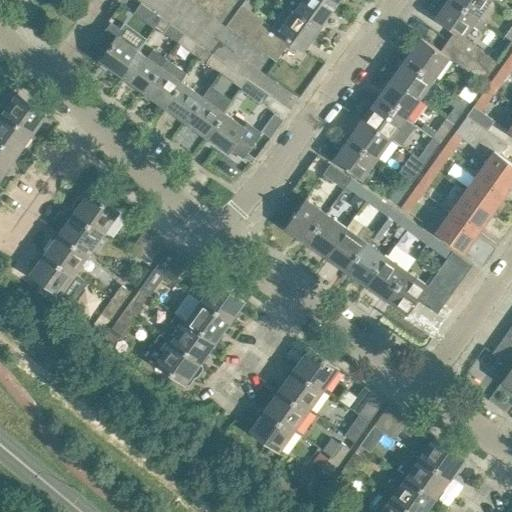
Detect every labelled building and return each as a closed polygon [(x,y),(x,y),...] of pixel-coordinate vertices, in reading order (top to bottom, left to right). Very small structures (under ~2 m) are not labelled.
[(212,14),(221,0),(207,0),(202,7),(212,14)] [(222,22),(237,1),(235,0),(221,0),(212,14),(222,22)] [(319,28),(334,7),(325,0),(302,0),(295,11),(319,28)] [(487,23),(478,17),(454,0),(447,0),(435,17),(463,37),(471,26),(480,32),(487,23)] [(489,0),(454,0),(478,17),(489,0)] [(162,17),(141,2),(134,12),(154,27),(162,17)] [(237,32),(251,11),(242,4),(227,25),(237,32)] [(319,28),(295,11),(288,6),(273,27),(281,33),(291,40),(304,49),(319,28)] [(246,39),(261,18),(251,11),(237,32),(246,39)] [(256,46),(271,25),(261,18),(246,39),(256,46)] [(122,74),(139,50),(118,35),(122,30),(111,23),(97,42),(107,49),(100,59),(122,74)] [(184,33),(170,23),(164,31),(178,41),(184,33)] [(266,53),(281,33),(273,27),(271,25),(256,46),(266,53)] [(198,43),(184,33),(178,41),(192,51),(198,43)] [(276,60),(291,40),(281,33),(266,53),(276,60)] [(449,56),(438,48),(421,36),(407,57),(434,76),(449,56)] [(476,46),(469,55),(490,70),(497,61),(476,46)] [(143,90),(160,66),(166,58),(154,49),(148,57),(139,50),(122,74),(143,90)] [(510,70),(511,66),(511,50),(502,64),(510,70)] [(226,63),(212,53),(206,61),(220,72),(226,63)] [(490,70),(469,55),(462,66),(483,81),(490,70)] [(434,76),(407,57),(392,77),(420,96),(434,76)] [(164,105),(182,81),(187,73),(166,58),(160,66),(143,90),(164,105)] [(240,73),(226,63),(220,72),(234,81),(240,73)] [(496,90),(510,70),(502,64),(488,84),(496,90)] [(420,96),(392,77),(378,97),(405,117),(420,96)] [(269,94),(248,79),(241,89),(262,104),(269,94)] [(186,120),(203,96),(182,81),(164,105),(186,120)] [(481,111),(496,90),(488,84),(473,105),(466,115),(486,130),(493,120),(481,111)] [(32,134),(47,113),(18,92),(3,113),(32,134)] [(207,136),(224,111),(203,96),(186,120),(207,136)] [(461,96),(446,116),(454,121),(468,101),(461,96)] [(416,124),(405,117),(378,97),(363,118),(390,137),(401,145),(416,124)] [(244,126),(224,111),(207,136),(228,151),(231,147),(243,156),(248,148),(256,147),(255,139),(260,131),(247,122),(244,126)] [(0,142),(17,154),(32,134),(3,113),(0,116),(0,142)] [(486,130),(466,115),(444,145),(452,151),(467,131),(479,140),(486,130)] [(439,142),(454,121),(446,116),(432,137),(439,142)] [(390,137),(363,118),(349,138),(376,158),(390,137)] [(425,162),(439,142),(432,137),(418,157),(425,162)] [(376,158),(349,138),(334,158),(361,178),(376,158)] [(0,173),(2,175),(17,154),(0,142),(0,173)] [(455,169),(445,162),(452,151),(444,145),(430,165),(438,171),(448,178),(455,169)] [(511,184),(511,162),(506,158),(494,149),(479,169),(508,190),(511,184)] [(397,173),(403,177),(411,182),(425,162),(418,157),(414,154),(404,168),(402,166),(397,173)] [(350,178),(330,163),(323,173),(343,188),(345,186),(350,178)] [(423,192),(438,171),(430,165),(415,186),(423,192)] [(493,211),(508,190),(479,169),(464,190),(493,211)] [(396,202),(411,182),(403,177),(389,197),(396,202)] [(371,192),(350,178),(345,186),(365,200),(371,192)] [(409,211),(423,192),(415,186),(401,206),(409,211)] [(120,210),(90,189),(84,198),(79,196),(72,205),(76,210),(105,231),(120,210)] [(479,231),(493,211),(464,190),(450,210),(479,231)] [(391,207),(371,192),(365,200),(385,215),(391,207)] [(306,240),(326,212),(306,198),(296,211),(295,210),(288,220),(289,221),(286,226),(306,240)] [(412,221),(391,207),(385,215),(406,229),(412,221)] [(105,231),(76,210),(61,231),(90,252),(105,231)] [(464,252),(479,231),(450,210),(435,231),(464,252)] [(326,255),(347,227),(326,212),(306,240),(326,255)] [(431,235),(412,221),(406,229),(426,243),(431,235)] [(347,269),(367,241),(373,232),(364,225),(357,234),(347,227),(326,255),(347,269)] [(140,257),(155,235),(145,229),(134,245),(130,250),(140,257)] [(90,252),(61,231),(46,252),(75,273),(90,252)] [(153,259),(165,243),(155,235),(140,257),(150,263),(153,259)] [(453,251),(431,235),(426,243),(447,259),(453,251)] [(367,284),(387,256),(393,248),(390,246),(384,254),(367,241),(347,269),(367,284)] [(165,274),(180,253),(170,246),(158,263),(155,267),(165,274)] [(472,265),(456,253),(453,251),(447,259),(445,261),(465,275),(472,265)] [(75,273),(46,252),(31,272),(60,293),(75,273)] [(178,277),(190,260),(180,253),(165,274),(175,281),(178,277)] [(388,299),(408,270),(387,256),(367,284),(388,299)] [(465,275),(445,261),(438,271),(458,285),(465,275)] [(425,289),(432,280),(434,277),(431,275),(426,283),(408,270),(388,299),(408,313),(418,299),(425,289)] [(458,285),(438,271),(434,277),(432,280),(451,294),(458,285)] [(148,278),(141,288),(149,294),(151,295),(158,285),(148,278)] [(230,321),(245,300),(216,279),(201,300),(230,321)] [(451,294),(432,280),(425,289),(444,303),(451,294)] [(121,286),(112,299),(121,305),(130,292),(121,286)] [(141,288),(126,309),(135,315),(149,294),(141,288)] [(444,303),(425,289),(418,299),(438,313),(444,303)] [(111,319),(121,305),(112,299),(102,313),(111,319)] [(215,341),(230,321),(201,300),(186,320),(215,341)] [(124,330),(135,315),(126,309),(116,323),(124,330)] [(200,362),(215,341),(186,320),(171,341),(200,362)] [(200,362),(171,341),(159,333),(144,353),(186,383),(192,374),(195,376),(198,376),(203,369),(203,366),(199,363),(200,362)] [(511,336),(507,333),(500,343),(511,351),(511,336)] [(511,364),(511,351),(500,343),(493,352),(499,357),(511,366),(511,364)] [(339,367),(310,346),(295,367),(324,388),(339,367)] [(511,387),(511,364),(511,366),(499,357),(490,370),(503,379),(502,380),(511,387)] [(324,388),(295,367),(280,388),(309,408),(324,388)] [(359,413),(374,392),(365,385),(350,406),(359,413)] [(309,408),(280,388),(265,408),(295,429),(309,408)] [(355,441),(385,399),(374,392),(359,413),(345,434),(355,441)] [(370,452),(384,431),(399,410),(390,403),(375,424),(360,445),(370,452)] [(295,429),(265,408),(250,429),(280,450),(295,429)] [(398,433),(409,417),(399,410),(384,431),(394,438),(398,433)] [(463,459),(465,457),(435,436),(421,457),(450,477),(455,469),(460,471),(466,463),(463,459)] [(330,437),(322,449),(330,455),(339,443),(330,437)] [(339,443),(330,455),(340,461),(349,448),(340,441),(339,443)] [(355,452),(345,466),(353,471),(363,457),(355,452)] [(330,475),(340,461),(330,455),(320,468),(330,475)] [(435,498),(450,477),(421,457),(406,477),(435,498)] [(343,485),(353,471),(345,466),(335,480),(343,485)] [(410,511),(425,511),(435,498),(406,477),(391,498),(410,511)] [(410,511),(391,498),(381,511),(410,511)]
